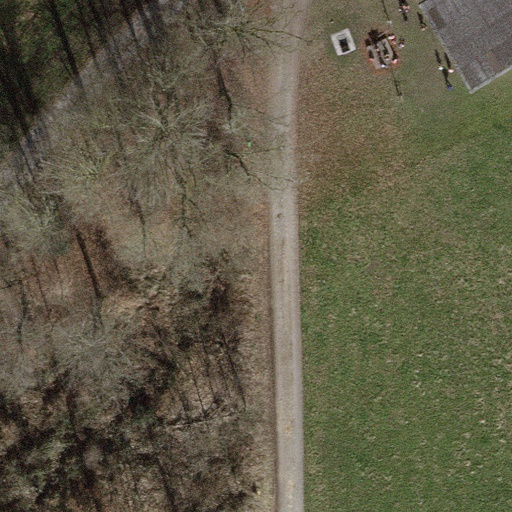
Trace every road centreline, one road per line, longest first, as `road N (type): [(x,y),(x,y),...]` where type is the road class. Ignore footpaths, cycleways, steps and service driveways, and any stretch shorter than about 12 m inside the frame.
road 1 (track): [(289,511),(281,106),(298,0)]
road 2 (track): [(198,0),(0,210)]
